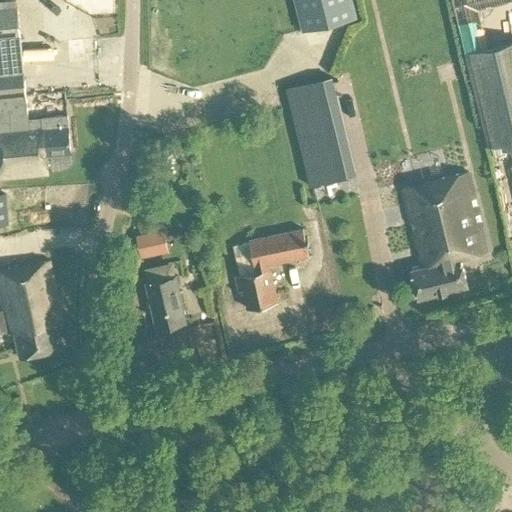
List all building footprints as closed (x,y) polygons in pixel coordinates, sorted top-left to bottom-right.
[(294,0),(302,30),(356,17),(351,0),(294,0)] [(511,0),(452,0),(488,147),(511,140),(511,40),(487,46),(478,9),(511,0)] [(0,131),(5,131),(19,130),(19,127),(29,127),(28,118),(17,7),(0,8),(0,131)] [(286,85),(310,183),(354,173),(331,74),(286,85)] [(0,131),(0,177),(48,173),(47,155),(71,153),(67,114),(42,117),(28,118),(29,127),(19,127),(19,130),(5,131),(0,131)] [(481,225),(482,225),(468,171),(402,187),(422,267),(411,269),(418,297),(467,285),(460,258),(487,251),(481,225)] [(0,224),(8,223),(6,194),(0,194),(0,224)] [(249,239),(250,242),(232,246),(238,274),(235,275),(238,290),(243,289),(247,307),(277,301),(269,263),(309,255),(307,246),(309,246),(307,236),(305,236),(303,228),(249,239)] [(139,257),(167,252),(163,230),(135,235),(139,257)] [(505,236),(494,239),(496,249),(508,246),(505,236)] [(0,309),(0,333),(8,332),(8,334),(14,333),(19,356),(62,347),(56,323),(63,322),(50,259),(0,269),(0,296),(3,309),(0,309)] [(176,275),(146,282),(156,328),(186,321),(176,275)]
